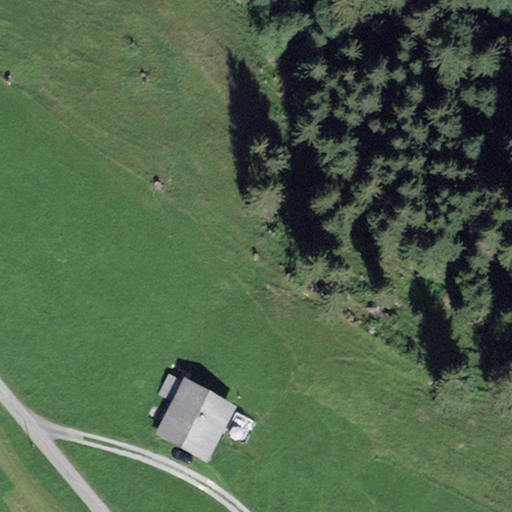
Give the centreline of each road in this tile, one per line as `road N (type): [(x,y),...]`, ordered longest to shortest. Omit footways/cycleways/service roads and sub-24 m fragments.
road 1 (track): [(242,511),(155,458),(35,429)]
road 2 (unclassified): [(0,386),(99,511)]
